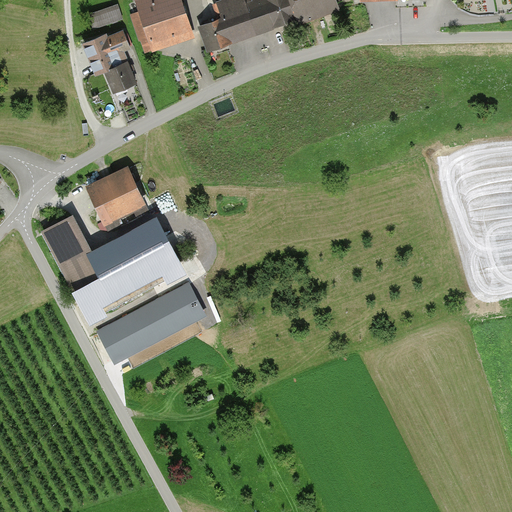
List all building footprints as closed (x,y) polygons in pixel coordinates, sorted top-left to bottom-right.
[(196,37),(183,0),(135,0),(140,12),(132,14),(146,54),(196,37)] [(209,53),(339,10),(335,0),(220,0),(216,2),(221,18),(200,25),(209,53)] [(123,20),(118,5),(88,15),(92,30),(123,20)] [(132,48),(124,30),(108,36),(107,34),(83,44),(95,74),(122,63),(118,54),(132,48)] [(139,84),(129,61),(105,71),(115,94),(139,84)] [(148,203),(129,165),(87,185),(106,224),(148,203)] [(48,232),(77,288),(100,276),(93,263),(71,220),(48,232)] [(160,228),(93,263),(100,276),(77,288),(90,312),(179,265),(160,228)] [(204,316),(188,286),(100,334),(116,363),(204,316)]
